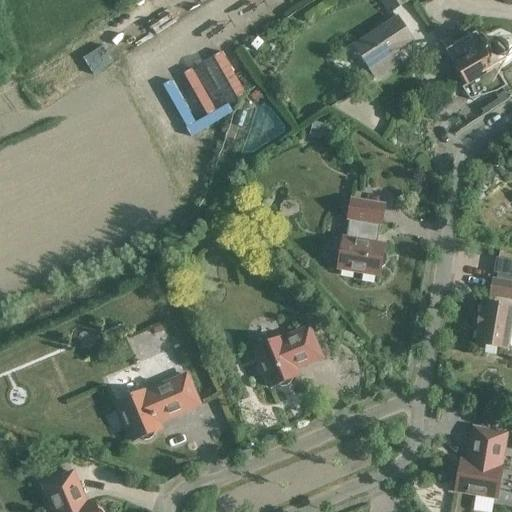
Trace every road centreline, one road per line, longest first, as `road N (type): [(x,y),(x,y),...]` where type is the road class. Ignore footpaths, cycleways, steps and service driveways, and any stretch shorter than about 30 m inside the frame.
road 1 (residential): [(511,119),(478,140),(458,169),(417,396)]
road 2 (residential): [(417,396),(191,486),(168,511)]
road 3 (residential): [(301,511),(408,457)]
